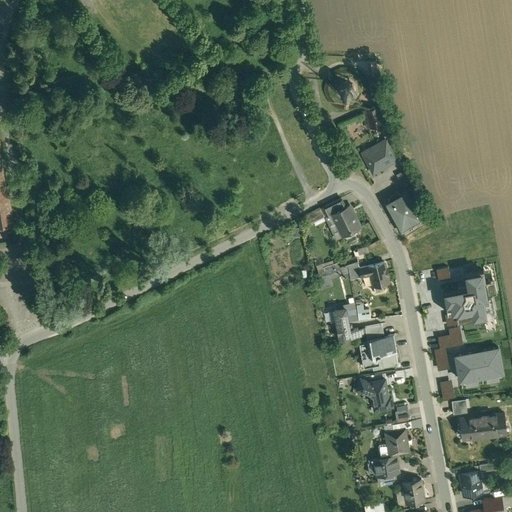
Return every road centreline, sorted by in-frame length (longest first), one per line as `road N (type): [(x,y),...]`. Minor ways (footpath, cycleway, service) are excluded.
road 1 (unclassified): [(22,511),(9,370),(21,345),(359,180)]
road 2 (residential): [(447,511),(399,251),(359,180)]
road 3 (track): [(30,337),(0,83)]
road 4 (residential): [(359,180),(320,103),(298,0)]
